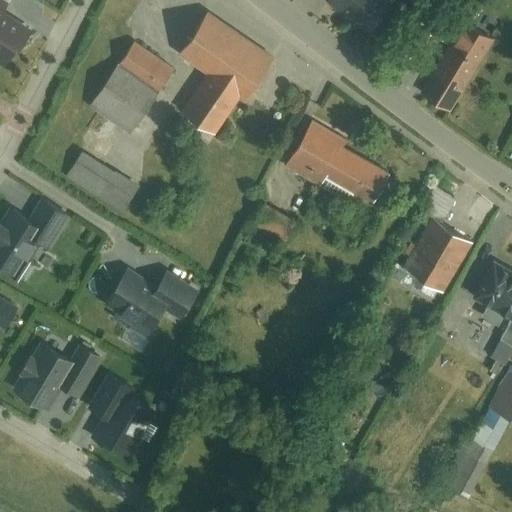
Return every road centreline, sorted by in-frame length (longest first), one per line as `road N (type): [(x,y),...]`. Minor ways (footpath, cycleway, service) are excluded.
road 1 (residential): [(511,188),(265,0)]
road 2 (residential): [(0,160),(82,0)]
road 3 (residential): [(132,502),(0,420)]
